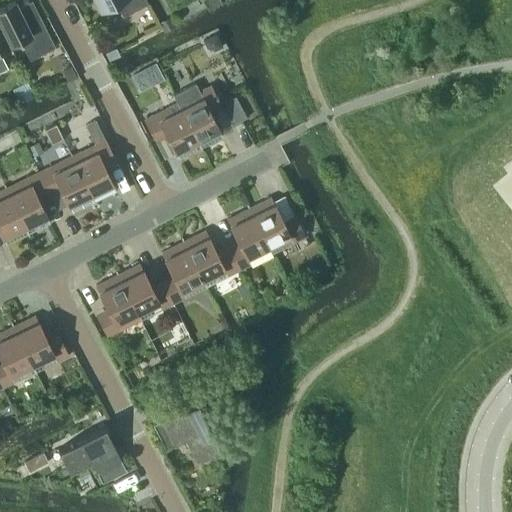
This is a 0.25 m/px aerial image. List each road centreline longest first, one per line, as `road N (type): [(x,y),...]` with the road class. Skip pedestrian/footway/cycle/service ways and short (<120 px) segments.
road 1 (residential): [(176,511),(50,269)]
road 2 (residential): [(171,211),(61,0)]
road 3 (residential): [(50,269),(171,211)]
